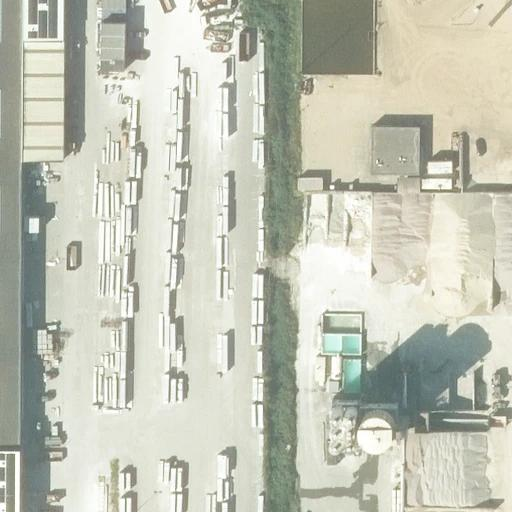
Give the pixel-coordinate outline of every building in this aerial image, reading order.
[(63,159),(64,0),(0,0),(0,447),(21,448),(23,159),(63,159)] [(126,65),(126,0),(104,0),(105,65),(126,65)] [(419,174),(420,126),(372,125),(371,173),(419,174)] [(308,189),(308,233),(341,233),(341,228),(331,228),(331,216),(347,215),(347,189),(308,189)] [(361,429),(361,435),(397,436),(399,400),(336,397),(334,428),(361,429)]
